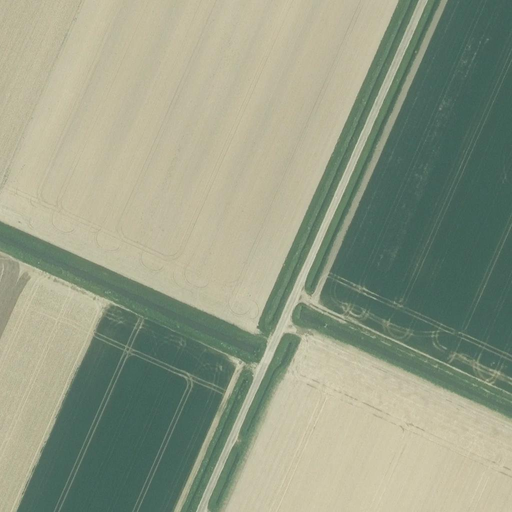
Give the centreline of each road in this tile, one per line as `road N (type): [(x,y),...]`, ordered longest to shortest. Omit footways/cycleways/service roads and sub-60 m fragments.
road 1 (unclassified): [(199,511),(423,0)]
road 2 (track): [(294,295),(511,395)]
